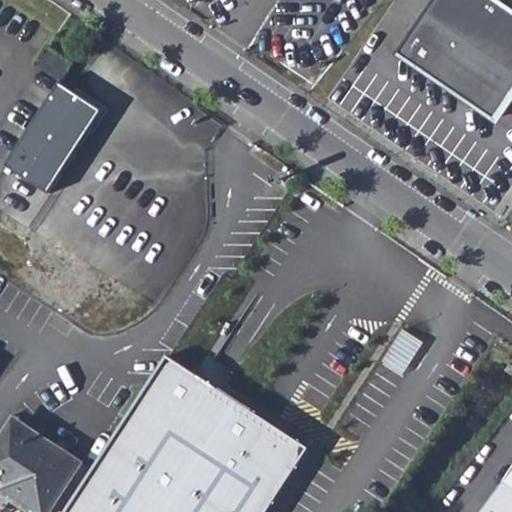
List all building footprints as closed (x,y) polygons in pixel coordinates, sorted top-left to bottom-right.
[(452,0),(410,61),(509,129),(511,124),(511,9),(498,0),(452,0)] [(72,65),(48,48),(36,65),(62,81),(72,65)] [(167,358),(65,511),(269,511),(310,451),(167,358)] [(0,498),(8,503),(13,496),(37,511),(48,511),(80,465),(17,422),(7,437),(1,432),(0,433),(0,498)] [(511,511),(511,471),(485,511),(511,511)]
